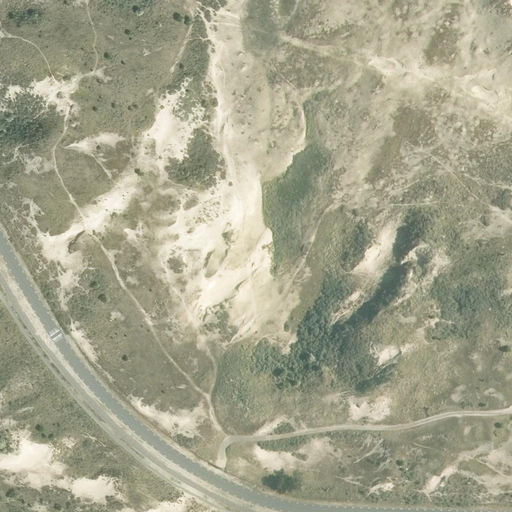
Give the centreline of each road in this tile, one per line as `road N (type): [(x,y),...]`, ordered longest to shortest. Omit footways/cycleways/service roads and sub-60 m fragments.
road 1 (unclassified): [(332,511),(253,498),(166,451),(89,379),(0,241)]
road 2 (track): [(226,440),(511,409)]
